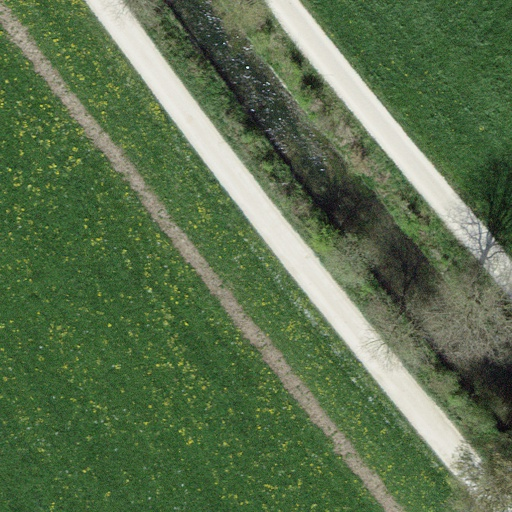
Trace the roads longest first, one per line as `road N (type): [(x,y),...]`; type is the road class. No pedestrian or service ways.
road 1 (track): [(101,0),(480,511)]
road 2 (track): [(511,269),(289,0)]
